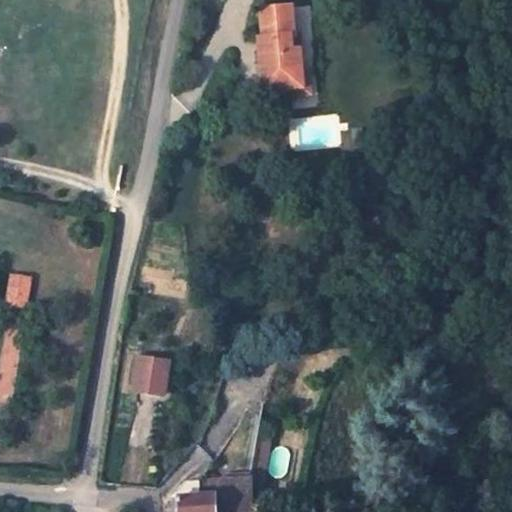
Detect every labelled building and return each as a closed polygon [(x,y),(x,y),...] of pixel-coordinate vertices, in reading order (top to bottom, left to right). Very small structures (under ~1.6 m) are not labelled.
[(293,4),(263,8),(268,46),(263,46),(268,86),(307,82),(302,44),(295,45),(294,34),(297,33),(293,4)] [(32,278),(11,275),(7,306),(29,308),(32,278)] [(167,365),(138,360),(133,393),(162,398),(167,365)] [(258,431),(248,478),(249,487),(262,491),(273,434),(258,431)] [(158,463),(145,486),(156,487),(172,470),(158,463)] [(212,495),(212,511),(249,511),(249,487),(248,478),(221,479),(212,495)] [(185,481),(175,497),(212,495),(210,480),(185,481)] [(175,511),(212,511),(212,495),(175,497),(175,511)]
